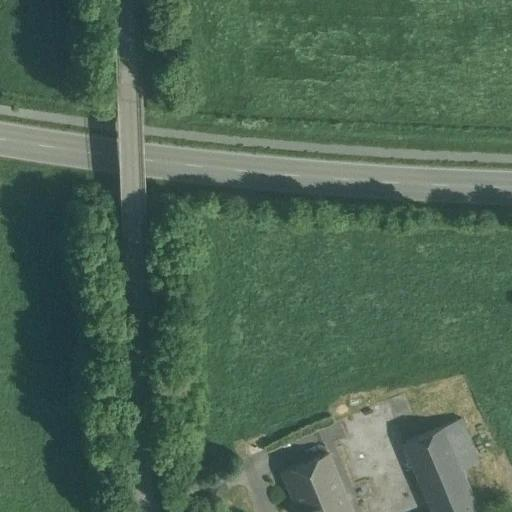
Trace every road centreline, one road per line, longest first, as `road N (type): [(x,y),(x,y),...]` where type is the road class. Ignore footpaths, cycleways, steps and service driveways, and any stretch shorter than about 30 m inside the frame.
road 1 (primary): [(511,184),(215,168),(0,138)]
road 2 (track): [(132,0),(139,325),(146,472),(156,511)]
